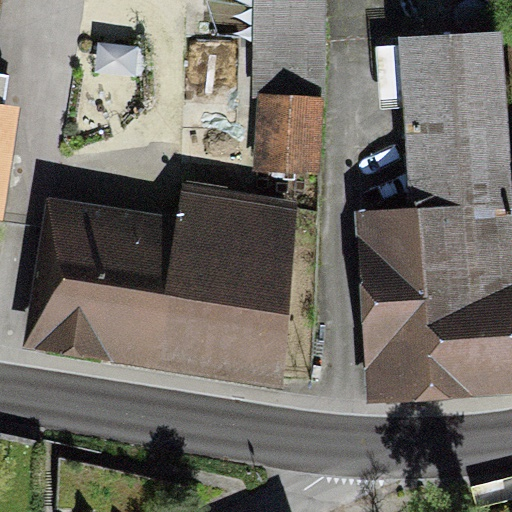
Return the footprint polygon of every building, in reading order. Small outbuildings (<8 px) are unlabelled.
[(261,0),(257,167),(316,172),(321,99),(322,0),(261,0)] [(412,220),(360,223),(370,384),(511,375),(511,192),(494,34),(401,40),(412,220)] [(143,38),(57,45),(65,149),(151,142),(143,38)] [(176,229),(51,208),(33,319),(163,341),(281,360),(290,260),(277,256),(285,206),(183,189),(176,229)] [(148,511),(149,476),(57,455),(57,509),(94,509),(94,511),(148,511)]
